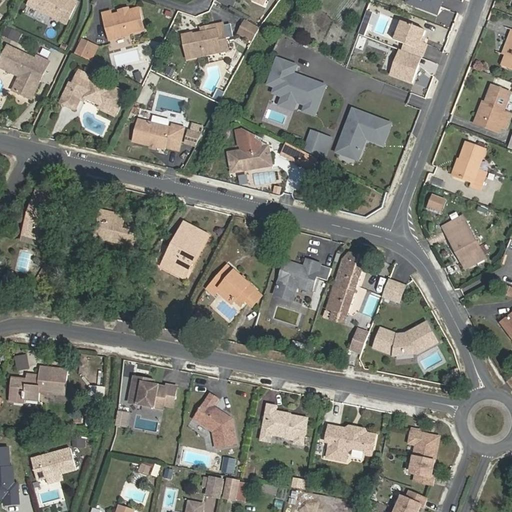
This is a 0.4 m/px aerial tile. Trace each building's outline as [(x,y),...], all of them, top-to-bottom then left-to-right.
[(32,0),(29,8),(67,26),(77,4),(68,0),(32,0)] [(442,0),(407,0),(406,3),(437,15),(442,0)] [(123,16),(118,14),(111,16),(110,13),(102,16),(110,42),(129,37),(129,34),(144,31),(138,9),(129,11),(126,16),(123,16)] [(260,30),(247,22),(241,32),(255,40),(260,30)] [(425,31),(401,22),(394,41),(404,44),(402,51),(416,56),(421,58),(426,44),(421,42),(425,31)] [(217,32),(204,35),(194,37),(193,35),(185,37),(190,60),(230,51),(224,24),(215,26),(217,32)] [(203,29),(204,35),(217,32),(215,26),(203,29)] [(511,31),(503,55),(507,56),(511,43),(511,31)] [(5,37),(15,42),(17,37),(7,32),(5,37)] [(78,55),(89,60),(95,47),(84,42),(78,55)] [(511,43),(507,56),(503,68),(511,70),(511,43)] [(95,47),(89,60),(92,61),(98,48),(95,47)] [(3,61),(1,66),(0,67),(0,69),(20,79),(14,95),(33,104),(42,84),(40,79),(42,76),(32,72),(36,63),(8,50),(3,61)] [(402,51),(399,50),(389,75),(411,83),(418,65),(414,64),(416,56),(402,51)] [(32,72),(42,76),(45,77),(50,65),(38,60),(36,63),(32,72)] [(312,115),(322,88),(290,76),(293,68),(277,62),(268,85),(276,88),(274,94),(284,97),(280,106),(291,110),(294,103),(295,102),(305,106),(306,107),(304,112),(312,115)] [(81,75),(78,81),(84,84),(87,78),(81,75)] [(84,84),(78,81),(74,88),(72,87),(63,105),(78,112),(83,100),(102,108),(101,110),(117,118),(127,96),(111,88),(109,91),(95,84),(96,82),(87,78),(84,84)] [(486,104),(480,120),(501,127),(506,129),(511,115),(503,112),(510,94),(492,87),(486,104)] [(476,118),(480,120),(486,104),(483,103),(476,118)] [(381,143),(388,125),(352,111),(337,151),(355,158),(362,140),(360,139),(361,136),(364,137),(381,143)] [(501,127),(480,120),(476,118),(474,124),(499,133),(501,127)] [(154,147),(160,148),(183,152),(187,130),(140,121),(136,143),(154,147)] [(243,151),(229,153),(232,173),(272,166),(269,147),(262,148),(261,142),(262,140),(244,130),(238,131),(240,145),(242,145),(243,151)] [(311,130),(303,151),(326,159),(334,138),(311,130)] [(197,132),(191,143),(199,147),(205,136),(197,132)] [(282,155),(288,159),(294,148),(287,144),(282,155)] [(467,144),(461,160),(455,176),(474,183),(486,151),(467,144)] [(318,160),(294,148),(288,159),(312,171),(318,160)] [(455,176),(461,160),(458,159),(452,175),(455,176)] [(37,191),(23,235),(43,241),(57,197),(37,191)] [(432,194),(427,210),(441,215),(447,199),(432,194)] [(100,215),(123,221),(125,216),(101,210),(100,215)] [(121,229),(123,221),(100,215),(95,237),(128,245),(133,246),(136,233),(121,229)] [(449,238),(468,227),(464,221),(445,231),(449,238)] [(189,261),(204,233),(185,223),(162,266),(176,273),(180,266),(189,271),(193,264),(189,261)] [(485,259),(468,227),(449,238),(466,269),(485,259)] [(189,261),(193,264),(198,256),(209,236),(204,233),(189,261)] [(344,261),(327,309),(333,311),(331,318),(344,322),(347,316),(366,258),(352,254),(349,262),(344,261)] [(294,262),(286,260),(275,294),(293,299),(298,285),(313,290),(321,263),(308,258),(305,266),(300,264),(298,266),(295,265),(294,262)] [(229,265),(222,272),(229,278),(235,271),(229,265)] [(186,279),(189,271),(180,266),(176,273),(185,279),(186,279)] [(255,291),(235,271),(229,278),(222,272),(207,289),(214,295),(218,292),(221,289),(234,301),(241,307),(245,302),(255,291)] [(406,286),(390,280),(384,297),(400,302),(406,286)] [(231,304),(234,301),(221,289),(218,292),(231,304)] [(255,291),(245,302),(252,309),(262,297),(255,291)] [(511,333),(511,314),(503,322),(511,333)] [(511,333),(503,322),(501,324),(511,338),(511,333)] [(401,335),(384,329),(378,349),(399,356),(399,353),(418,355),(419,359),(441,346),(430,326),(408,334),(401,335)] [(365,355),(372,335),(361,331),(355,352),(365,355)] [(66,382),(67,371),(43,367),(41,376),(27,375),(26,380),(14,378),(10,403),(24,404),(25,400),(40,402),(41,393),(64,396),(66,382)] [(142,385),(143,381),(130,378),(125,405),(159,411),(160,406),(161,400),(170,402),(173,388),(163,386),(162,389),(149,387),(142,385)] [(105,403),(106,387),(91,386),(90,402),(105,403)] [(215,399),(208,394),(193,418),(212,430),(215,448),(235,445),(231,420),(210,407),(215,399)] [(259,435),(269,437),(269,436),(283,438),(283,440),(293,442),(292,445),(301,447),(306,421),(287,417),(288,415),(274,413),(274,408),(264,406),(259,435)] [(344,440),(346,434),(327,430),(324,446),(328,447),(326,462),(344,465),(345,457),(350,453),(360,455),(363,459),(369,460),(373,439),(366,438),(363,433),(356,431),(351,435),(350,440),(344,440)] [(347,430),(346,434),(344,440),(350,440),(351,435),(356,431),(347,430)] [(416,448),(413,461),(431,465),(438,442),(419,437),(420,434),(412,432),(409,446),(416,448)] [(268,443),(269,437),(259,435),(257,441),(268,443)] [(86,438),(74,437),(73,448),(85,449),(86,438)] [(71,446),(32,457),(38,478),(54,474),(56,472),(59,471),(61,472),(77,468),(71,446)] [(13,447),(0,447),(0,499),(3,499),(3,506),(17,505),(13,447)] [(233,459),(223,457),(219,472),(230,474),(233,459)] [(431,465),(413,461),(409,476),(414,478),(412,485),(427,488),(429,481),(427,480),(431,465)] [(172,483),(174,469),(165,468),(163,481),(172,483)] [(223,479),(213,477),(209,497),(219,499),(223,479)] [(226,479),(222,498),(233,500),(237,482),(226,479)] [(399,500),(393,511),(394,511),(415,511),(417,508),(420,509),(423,502),(407,496),(404,502),(399,500)] [(186,502),(184,510),(195,511),(200,511),(202,505),(186,502)]
